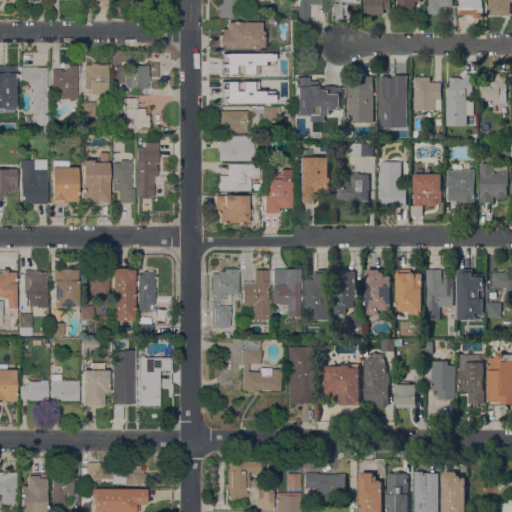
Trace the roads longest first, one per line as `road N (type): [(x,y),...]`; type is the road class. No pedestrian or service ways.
road 1 (residential): [(511,234),(201,241),(0,235)]
road 2 (residential): [(511,438),(0,439)]
road 3 (residential): [(190,511),(189,0)]
road 4 (residential): [(190,30),(0,30)]
road 5 (residential): [(511,43),(340,44)]
